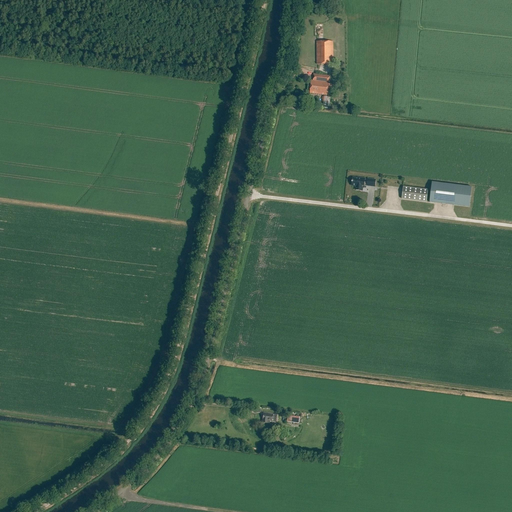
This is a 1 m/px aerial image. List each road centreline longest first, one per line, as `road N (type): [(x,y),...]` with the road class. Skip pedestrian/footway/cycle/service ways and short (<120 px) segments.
road 1 (track): [(38,511),(111,463),(162,398),(262,11)]
road 2 (unclassified): [(90,511),(153,459),(200,379),(290,54),(296,0)]
